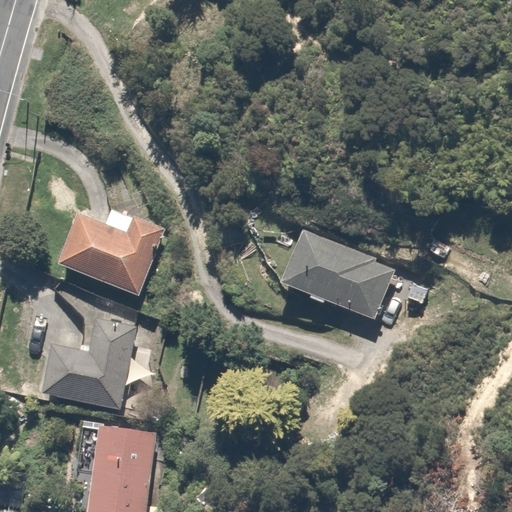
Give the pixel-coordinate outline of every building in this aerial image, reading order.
[(167,225),(116,206),(110,223),(83,213),(63,266),(142,295),(167,225)] [(401,261),(304,226),(283,283),(379,318),(401,261)] [(94,353),(58,345),(47,397),(125,413),(142,331),(101,322),(94,353)] [(154,404),(151,425),(173,428),(175,407),(154,404)] [(148,511),(157,436),(99,430),(90,511),(148,511)]
